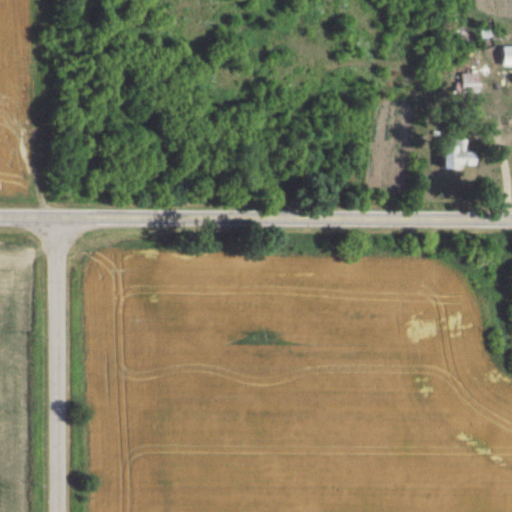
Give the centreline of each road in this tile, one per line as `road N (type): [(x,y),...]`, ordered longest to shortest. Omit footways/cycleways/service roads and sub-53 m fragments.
road 1 (tertiary): [(511,220),(0,217)]
road 2 (tertiary): [(54,511),(56,218)]
